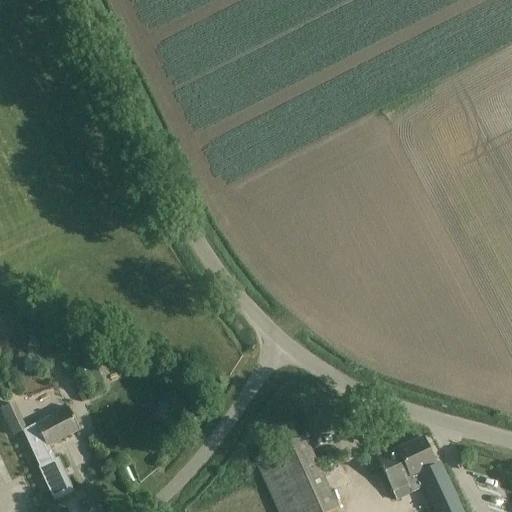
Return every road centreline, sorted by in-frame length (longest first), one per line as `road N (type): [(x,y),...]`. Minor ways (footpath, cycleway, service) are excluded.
road 1 (unclassified): [(277,345),(196,236),(65,0)]
road 2 (unclassified): [(511,439),(305,367),(277,345)]
road 3 (unclassified): [(144,511),(207,446),(277,345)]
